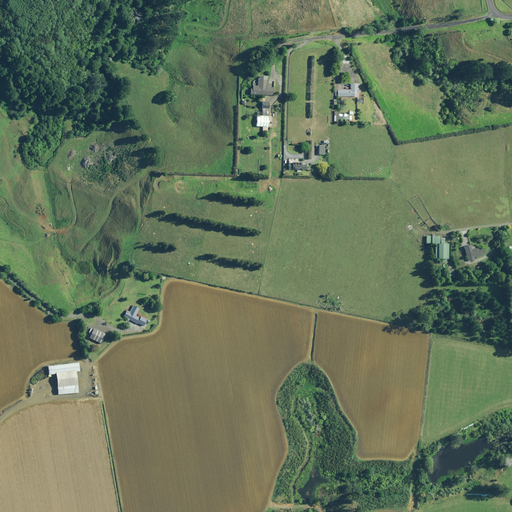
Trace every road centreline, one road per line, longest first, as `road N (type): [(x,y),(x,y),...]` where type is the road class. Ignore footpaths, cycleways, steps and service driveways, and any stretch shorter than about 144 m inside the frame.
road 1 (unknown): [(308,40),(287,55),(284,155),(308,163),(312,149)]
road 2 (unknown): [(495,11),(334,36)]
